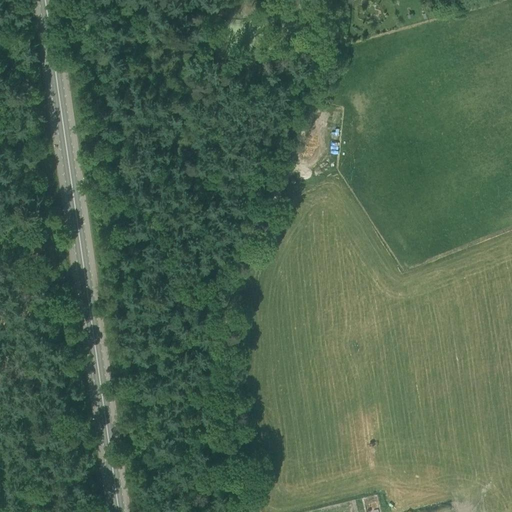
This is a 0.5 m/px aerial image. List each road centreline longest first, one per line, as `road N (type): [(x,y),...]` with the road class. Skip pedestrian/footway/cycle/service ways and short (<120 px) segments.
road 1 (track): [(326,0),(327,65),(216,297),(221,511)]
road 2 (secondary): [(117,511),(44,0)]
